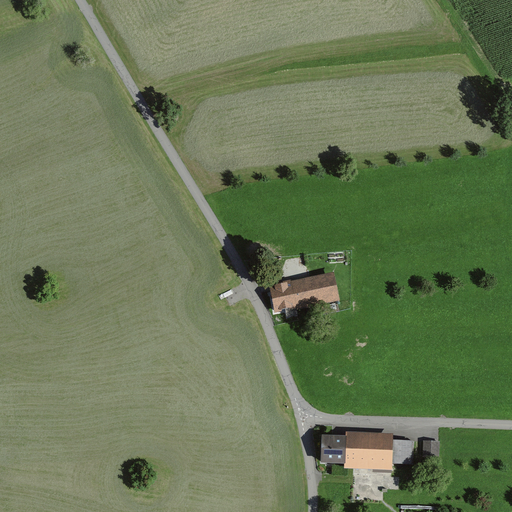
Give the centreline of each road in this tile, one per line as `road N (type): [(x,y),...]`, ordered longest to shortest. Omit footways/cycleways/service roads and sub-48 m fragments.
road 1 (unclassified): [(80,0),(223,233),(311,418)]
road 2 (unclassified): [(311,418),(511,426)]
